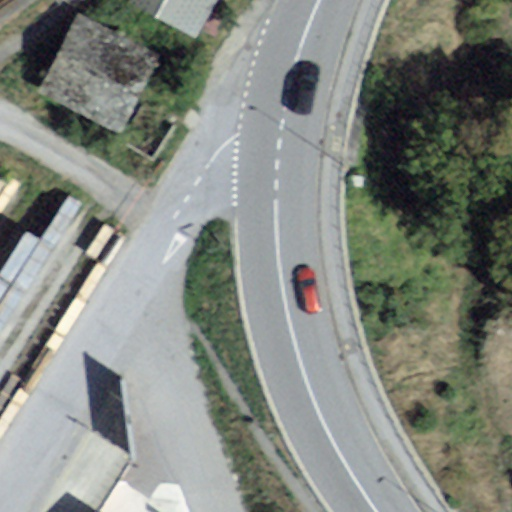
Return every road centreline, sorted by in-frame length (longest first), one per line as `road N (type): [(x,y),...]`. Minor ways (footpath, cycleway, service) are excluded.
road 1 (residential): [(280,126),(225,142),(197,167),(0,483)]
road 2 (tertiary): [(280,126),(276,257),(299,366),(379,511)]
road 3 (tertiary): [(321,0),(296,47),(280,126)]
